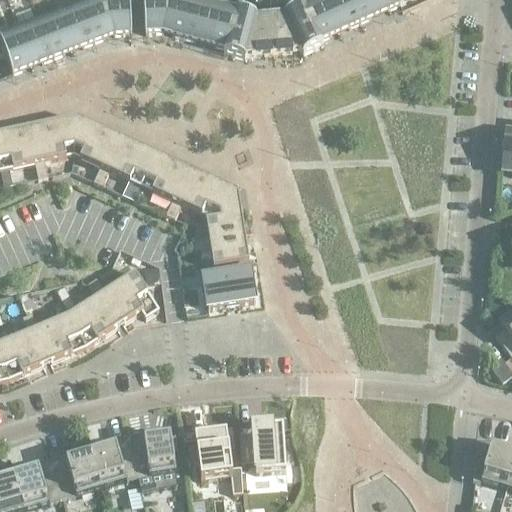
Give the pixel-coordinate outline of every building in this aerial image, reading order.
[(172,0),(160,0),(143,1),(145,38),(163,37),(172,0)] [(193,5),(175,0),(172,0),(163,37),(164,37),(164,34),(173,36),(172,40),(184,43),(193,5)] [(360,28),(346,0),(326,0),(324,1),(338,33),(347,29),(348,33),(360,28)] [(378,15),(370,0),(346,0),(360,28),(371,23),(369,19),(378,15)] [(400,10),(395,0),(370,0),(378,15),(386,12),(388,15),(400,10)] [(338,33),(324,1),(304,10),(322,50),(323,50),(321,45),(331,41),(330,37),(338,33)] [(131,39),(129,2),(99,4),(114,40),(131,39)] [(114,40),(99,4),(79,11),(93,48),(105,43),(103,40),(111,37),(113,40),(114,40)] [(214,10),(193,5),(184,43),(196,46),(197,42),(205,44),(214,10)] [(235,16),(214,10),(205,44),(214,47),(213,50),(225,53),(223,58),(224,58),(235,16)] [(322,50),(304,10),(286,18),(304,58),(322,50)] [(93,48),(79,11),(59,19),(72,52),(80,48),(82,52),(93,48)] [(255,21),(235,16),(224,58),(244,64),(255,21)] [(304,58),(286,18),(270,20),(273,59),(302,56),(303,59),(304,58)] [(72,52),(59,19),(39,27),(53,63),(65,59),(63,55),(72,52)] [(273,59),(270,20),(255,21),(244,64),(245,64),(245,61),(273,59)] [(53,63),(39,27),(19,35),(31,67),(40,64),(41,68),(53,63)] [(31,67),(19,35),(0,41),(0,48),(1,51),(0,51),(0,60),(4,59),(12,79),(24,74),(23,71),(31,67)] [(73,161),(77,123),(32,133),(39,168),(44,167),(73,161)] [(119,142),(77,123),(73,161),(100,173),(104,175),(119,142)] [(39,168),(32,133),(0,139),(0,173),(1,176),(35,169),(39,168)] [(511,180),(511,137),(506,137),(503,175),(511,175),(511,177),(511,180)] [(155,159),(119,142),(104,175),(109,177),(140,191),(155,159)] [(191,175),(155,159),(140,191),(172,206),(176,208),(191,175)] [(46,175),(44,167),(39,168),(35,169),(36,177),(46,175)] [(109,177),(104,175),(100,173),(97,180),(105,184),(109,177)] [(47,182),(46,175),(36,177),(38,184),(47,182)] [(238,196),(191,175),(176,208),(181,210),(205,221),(238,196)] [(105,184),(97,180),(93,187),(102,191),(105,184)] [(245,243),(238,196),(205,221),(209,244),(209,249),(245,243)] [(181,210),(176,208),(172,206),(169,213),(178,217),(181,210)] [(178,217),(169,213),(165,220),(174,224),(178,217)] [(249,267),(245,243),(209,249),(210,254),(213,272),(249,267)] [(210,254),(209,249),(209,244),(201,245),(202,255),(210,254)] [(202,255),(201,245),(193,247),(194,256),(202,255)] [(221,279),(202,282),(207,314),(255,307),(250,275),(240,277),(239,269),(220,272),(221,279)] [(161,288),(159,273),(145,274),(147,290),(161,288)] [(159,315),(135,278),(105,298),(101,300),(120,331),(141,317),(145,324),(159,315)] [(100,291),(96,284),(88,290),(92,296),(100,291)] [(105,298),(100,291),(92,296),(97,303),(101,300),(105,298)] [(65,292),(56,296),(62,309),(71,305),(65,292)] [(120,331),(101,300),(97,303),(68,321),(85,353),(120,331)] [(34,327),(31,320),(22,323),(26,331),(34,327)] [(511,320),(501,328),(505,334),(495,341),(511,364),(511,363),(511,320)] [(85,353),(68,321),(38,334),(33,336),(47,369),(85,353)] [(38,334),(34,327),(26,331),(29,338),(33,336),(38,334)] [(47,369),(33,336),(29,338),(0,350),(0,357),(9,385),(47,369)] [(0,387),(9,385),(0,357),(0,387)] [(511,379),(501,364),(490,371),(503,388),(511,381),(511,379)] [(253,441),(239,442),(241,469),(255,468),(255,478),(285,476),(284,462),(289,461),(288,445),(283,446),(282,424),(263,425),(263,432),(252,433),(253,441)] [(207,437),(194,438),(197,460),(200,485),(230,481),(233,499),(243,498),(241,472),(231,473),(228,451),(224,451),(222,436),(226,436),(226,434),(220,435),(220,434),(207,435),(207,437)] [(159,444),(158,435),(128,442),(137,484),(148,482),(147,480),(175,476),(170,442),(159,444)] [(137,484),(128,442),(98,448),(100,457),(90,460),(100,492),(126,485),(127,486),(137,484)] [(507,447),(476,445),(472,488),(480,488),(480,485),(506,493),(511,473),(511,458),(506,457),(507,447)] [(81,462),(79,455),(50,464),(62,505),(75,502),(74,500),(100,492),(90,460),(81,462)] [(62,505),(50,464),(21,473),(23,480),(13,482),(21,511),(34,511),(49,508),(49,509),(62,505)] [(4,485),(3,479),(0,479),(0,511),(21,511),(13,482),(4,485)] [(137,493),(127,495),(130,511),(141,511),(142,511),(137,493)]
